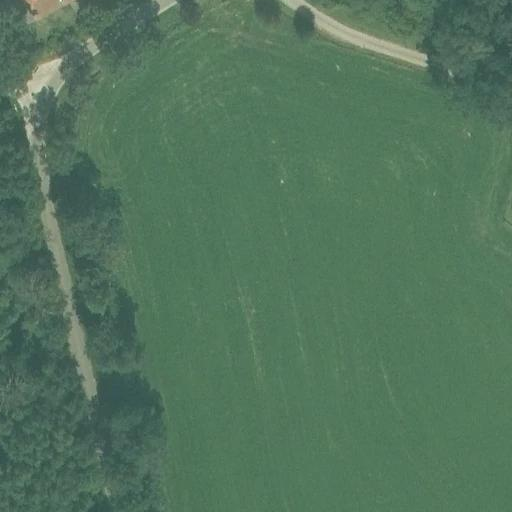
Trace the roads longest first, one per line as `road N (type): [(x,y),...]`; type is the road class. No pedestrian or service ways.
road 1 (unclassified): [(126,511),(65,304),(32,138),(36,97)]
road 2 (unclassified): [(36,97),(64,63),(169,0)]
